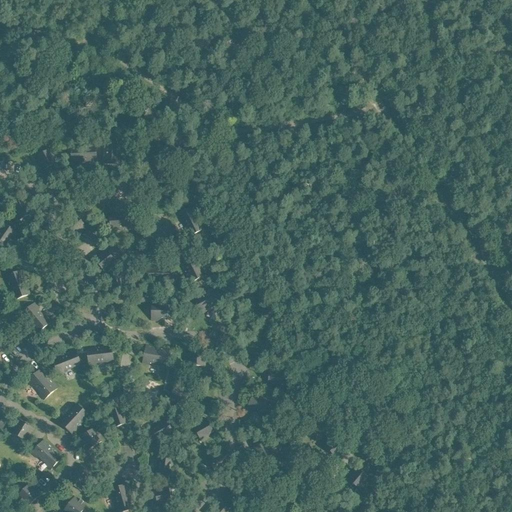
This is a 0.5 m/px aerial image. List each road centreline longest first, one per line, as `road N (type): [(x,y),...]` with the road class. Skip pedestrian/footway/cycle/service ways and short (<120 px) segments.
road 1 (track): [(0,16),(88,42),(203,108),(282,120),(349,114),(381,99)]
road 2 (track): [(511,297),(381,99)]
road 3 (track): [(203,108),(143,113),(0,150)]
